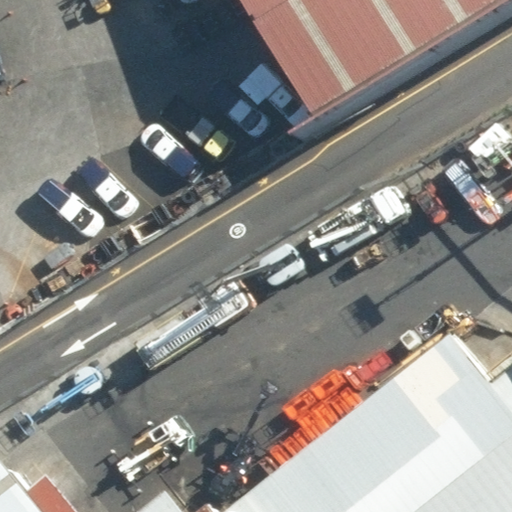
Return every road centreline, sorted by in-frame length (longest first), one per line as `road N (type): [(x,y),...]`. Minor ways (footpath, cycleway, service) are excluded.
road 1 (unknown): [(0,324),(511,20)]
road 2 (unknown): [(0,463),(22,485),(58,482),(451,237)]
